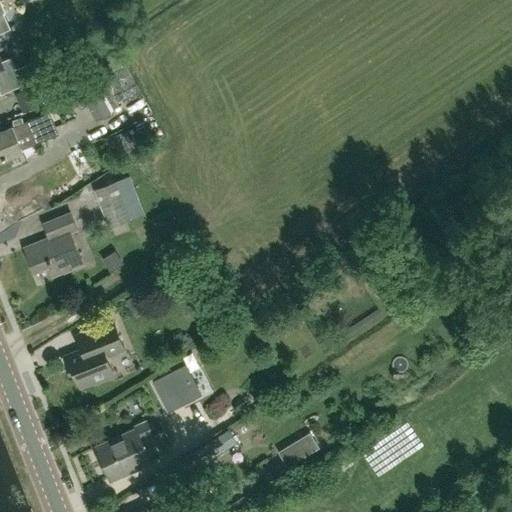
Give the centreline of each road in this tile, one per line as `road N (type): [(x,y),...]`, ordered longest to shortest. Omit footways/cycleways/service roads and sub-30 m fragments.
road 1 (track): [(0,351),(69,317),(191,234)]
road 2 (secondary): [(60,511),(0,359)]
